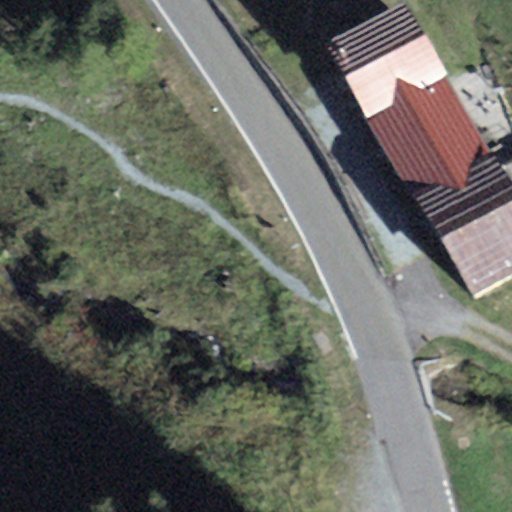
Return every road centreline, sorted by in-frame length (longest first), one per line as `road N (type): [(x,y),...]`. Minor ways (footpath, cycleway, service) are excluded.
road 1 (secondary): [(179,0),(281,149),(350,279),(427,511)]
road 2 (track): [(511,352),(455,324),(426,320),(372,334)]
